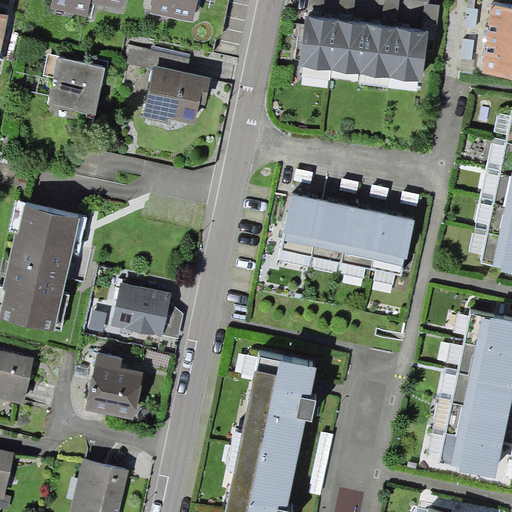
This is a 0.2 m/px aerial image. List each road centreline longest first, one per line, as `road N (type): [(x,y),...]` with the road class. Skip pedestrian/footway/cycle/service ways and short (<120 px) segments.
road 1 (residential): [(170,511),(275,0)]
road 2 (unknown): [(236,204),(46,182)]
road 3 (unknown): [(183,470),(61,422)]
